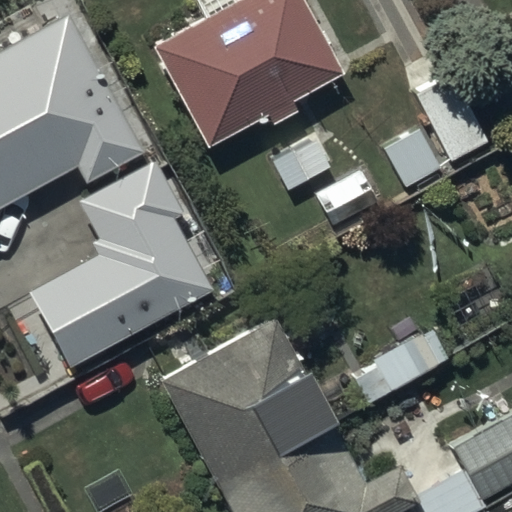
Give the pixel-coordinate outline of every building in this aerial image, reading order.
[(324,58),(292,0),(215,0),(147,37),(196,127),(324,58)] [(53,9),(0,39),(0,151),(14,176),(65,151),(74,169),(123,143),(53,9)] [(425,111),(377,136),(399,177),(483,132),(443,57),(407,76),(425,111)] [(0,183),(14,176),(0,151),(0,183)] [(166,200),(142,154),(74,190),(104,246),(29,286),(63,349),(196,278),(156,205),(166,200)] [(356,163),(312,186),(329,218),(373,196),(369,188),(376,185),(365,164),(358,167),(356,163)] [(207,469),(314,411),(259,309),(149,370),(207,469)] [(371,355),(348,368),(362,393),(384,381),(383,378),(441,345),(425,315),(367,348),(371,355)] [(511,463),(511,404),(511,403),(445,441),(471,487),(511,463)] [(348,473),(314,411),(207,469),(229,511),(357,511),(401,488),(382,455),(348,473)]
